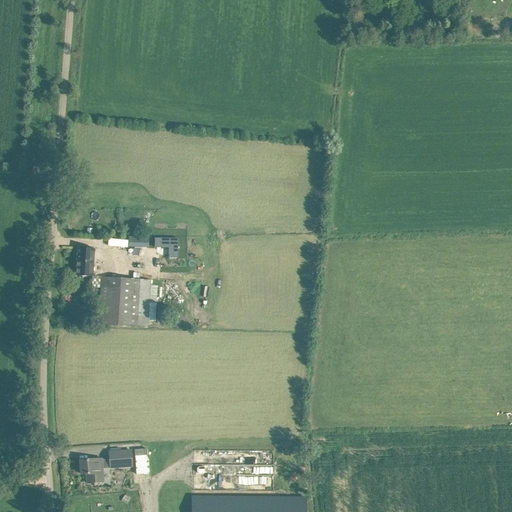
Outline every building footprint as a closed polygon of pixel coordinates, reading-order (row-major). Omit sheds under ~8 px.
[(148,247),(148,237),(128,236),(128,247),(148,247)] [(151,236),(150,245),(164,246),(164,255),(173,255),(173,237),(151,236)] [(76,276),(93,276),(94,249),(77,248),(76,276)] [(149,280),(102,277),(99,326),(145,329),(149,280)] [(304,511),(304,497),(298,497),(298,450),(155,449),(155,490),(162,490),(161,511),(304,511)] [(131,451),(109,452),(110,468),(132,467),(131,451)] [(103,482),(101,459),(80,461),(81,474),(86,474),(87,483),(103,482)]
